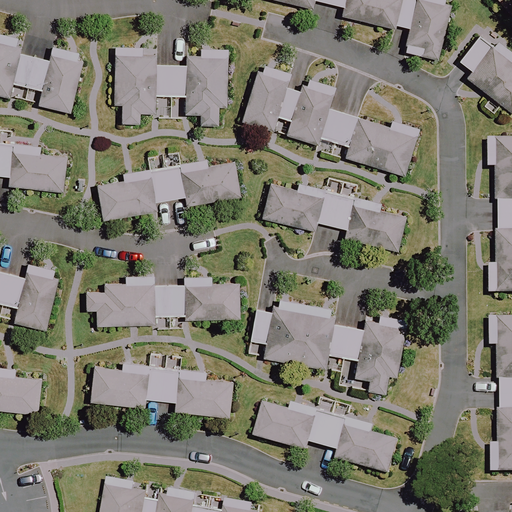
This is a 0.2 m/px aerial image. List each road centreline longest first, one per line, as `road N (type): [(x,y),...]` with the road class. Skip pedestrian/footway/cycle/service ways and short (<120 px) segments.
road 1 (residential): [(0,447),(151,437),(202,445),(411,511)]
road 2 (residential): [(452,297),(449,109),(403,75),(266,24)]
road 3 (residential): [(418,511),(450,392),(452,297)]
road 4 (residential): [(211,238),(144,248),(0,220)]
road 5 (residential): [(452,297),(278,262),(269,241)]
road 6 (residential): [(208,11),(12,0)]
